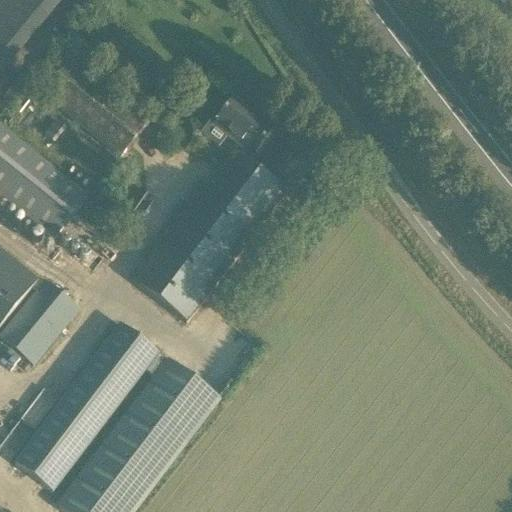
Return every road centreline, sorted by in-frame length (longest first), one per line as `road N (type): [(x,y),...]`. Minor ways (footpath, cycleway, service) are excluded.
road 1 (unclassified): [(511,322),(366,154),(261,0)]
road 2 (motorway): [(371,0),(511,176)]
